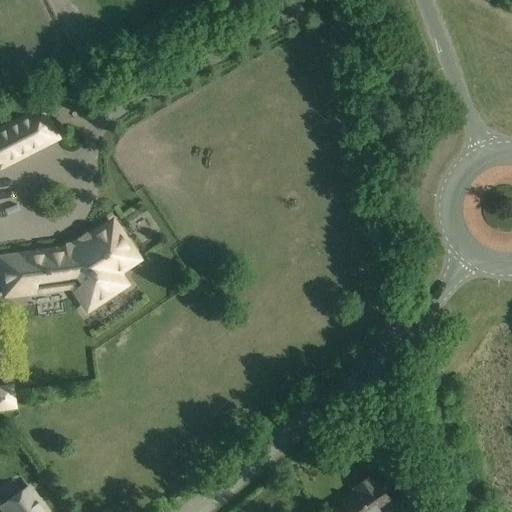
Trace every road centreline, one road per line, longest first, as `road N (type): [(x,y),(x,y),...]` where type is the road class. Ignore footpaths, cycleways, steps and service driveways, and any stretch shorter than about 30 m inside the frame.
road 1 (tertiary): [(188,511),(418,318),(471,252)]
road 2 (unclassified): [(486,158),(424,0)]
